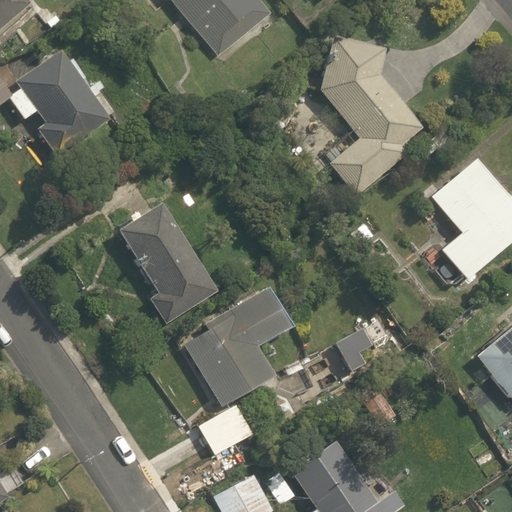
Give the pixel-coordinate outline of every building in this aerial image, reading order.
[(0,0),(0,24),(29,0),(0,0)] [(271,0),(163,0),(218,58),(276,5),(271,0)] [(335,35),(316,83),(357,137),(328,159),(357,197),(433,140),(383,72),(388,47),(335,35)] [(53,56),(11,85),(17,93),(7,99),(4,101),(5,102),(20,124),(32,115),(40,128),(32,134),(51,161),(102,126),(53,56)] [(440,247),(461,275),(511,236),(511,190),(504,196),(475,158),(430,193),(460,232),(440,247)] [(165,206),(120,234),(174,320),(219,292),(165,206)] [(268,283),(179,332),(222,411),(193,427),(209,456),(255,430),(239,401),(271,383),(251,347),(291,325),(268,283)] [(379,356),(358,322),(328,341),(350,375),(379,356)] [(511,325),(471,360),(509,405),(511,402),(511,325)] [(381,391),(361,405),(378,427),(397,413),(381,391)] [(339,430),(288,468),(319,511),(379,511),(392,503),(339,430)] [(247,472),(210,495),(220,511),(266,511),(270,510),(247,472)]
